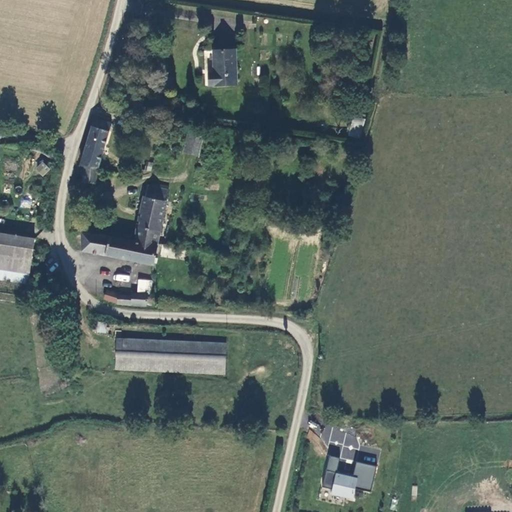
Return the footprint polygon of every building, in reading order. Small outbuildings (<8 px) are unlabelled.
[(237,84),(236,49),(213,50),(214,74),(209,74),(209,85),(237,84)] [(355,114),(349,134),(360,136),(366,118),(355,114)] [(93,127),(109,132),(111,123),(95,118),(93,127)] [(109,132),(93,127),(92,127),(81,164),(84,164),(83,183),(96,184),(97,168),(98,168),(109,132)] [(203,135),(188,132),(183,152),(198,155),(203,135)] [(35,168),(42,176),(50,169),(43,161),(35,168)] [(143,198),(134,243),(157,247),(168,206),(167,205),(170,194),(154,190),(149,189),(147,199),(143,198)] [(0,269),(29,274),(35,239),(0,233),(0,269)] [(153,265),(157,247),(134,243),(82,234),(81,252),(153,265)] [(163,248),(161,256),(170,257),(172,249),(163,248)] [(29,274),(0,269),(0,278),(28,283),(29,274)] [(116,274),(115,280),(129,282),(129,275),(116,274)] [(153,298),(151,296),(149,296),(149,294),(132,293),(131,296),(119,295),(119,293),(107,292),(105,300),(119,303),(119,304),(148,306),(148,303),(151,303),(153,302),(153,300),(153,298)] [(106,332),(106,323),(98,322),(97,332),(106,332)] [(115,369),(225,373),(226,343),(117,339),(115,369)] [(321,439),(354,450),(358,437),(326,426),(321,439)] [(340,457),(329,455),(322,486),(332,488),(331,493),(353,498),(355,488),(371,491),(377,465),(356,461),(352,477),(347,475),(347,474),(337,472),(340,457)]
